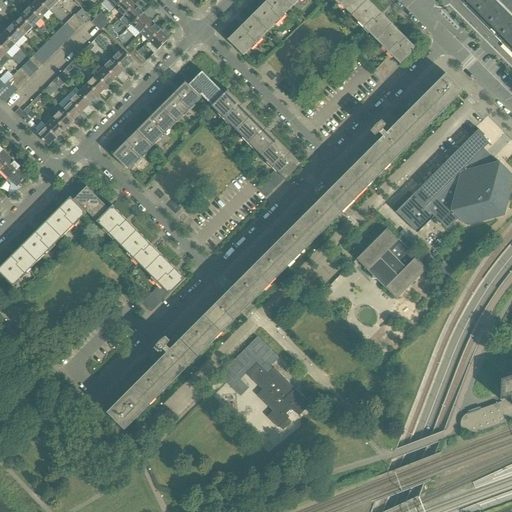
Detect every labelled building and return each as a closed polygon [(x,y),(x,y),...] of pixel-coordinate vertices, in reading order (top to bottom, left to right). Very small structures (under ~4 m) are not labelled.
[(34,3),(29,8),(40,19),(49,11),(37,0),(36,0),(34,3),(33,3),(34,3)] [(37,0),(49,11),(57,2),(54,0),(37,0)] [(122,0),(115,7),(123,16),(134,4),(130,0),(122,0)] [(267,0),(247,20),(228,39),(227,39),(244,56),(244,55),(291,8),(298,0),(267,0)] [(336,0),(391,55),(400,64),(416,48),(416,47),(415,48),(367,0),(336,0)] [(511,1),(510,0),(465,0),(511,46),(511,1)] [(123,16),(132,24),(143,13),(144,13),(143,13),(135,5),(135,4),(134,4),(123,16)] [(25,12),(20,17),(32,28),(40,19),(29,8),(26,11),(25,11),(25,12)] [(81,10),(76,15),(84,23),(89,18),(81,10)] [(92,22),(96,26),(105,17),(101,13),(92,22)] [(132,24),(140,33),(152,21),(151,21),(143,13),(132,24)] [(75,14),(70,19),(79,28),(84,23),(76,15),(75,14)] [(12,25),(23,36),(32,28),(20,17),(15,22),(13,25),(12,24),(12,25)] [(105,17),(96,26),(100,31),(109,21),(105,17)] [(70,19),(66,23),(75,33),(79,28),(70,19)] [(140,33),(149,41),(160,30),(160,29),(160,30),(152,21),(140,33)] [(66,23),(62,27),(71,36),(75,33),(66,23)] [(4,33),(3,34),(15,45),(23,36),(12,25),(6,31),(4,33),(3,33),(4,33)] [(62,27),(58,32),(67,41),(71,36),(62,27)] [(108,31),(117,40),(120,37),(111,28),(108,31)] [(160,30),(149,41),(145,45),(154,54),(160,48),(169,38),(168,38),(160,30)] [(58,32),(54,36),(63,45),(67,41),(58,32)] [(0,46),(6,53),(15,45),(3,34),(0,36),(0,46)] [(100,35),(95,39),(104,49),(109,44),(100,35)] [(54,36),(49,40),(59,49),(63,45),(54,36)] [(49,40),(45,44),(54,53),(59,49),(49,40)] [(45,44),(41,48),(50,57),(54,53),(45,44)] [(41,48),(37,52),(46,62),(50,57),(41,48)] [(122,50),(113,58),(125,69),(131,63),(133,61),(134,61),(122,49),(121,49),(122,50)] [(37,52),(33,56),(42,66),(46,62),(37,52)] [(138,53),(133,57),(142,66),(146,62),(138,53)] [(391,55),(387,59),(395,67),(399,63),(400,64),(391,55)] [(33,56),(28,61),(38,70),(42,66),(33,56)] [(113,58),(105,66),(117,78),(116,78),(122,72),(122,71),(124,69),(125,70),(125,69),(113,58)] [(387,59),(382,63),(391,72),(395,67),(387,59)] [(28,61),(24,65),(34,74),(38,70),(28,61)] [(382,63),(378,68),(386,76),(391,72),(382,63)] [(24,65),(20,69),(29,78),(34,74),(24,65)] [(105,66),(96,75),(108,86),(114,80),(116,78),(117,78),(105,66)] [(386,76),(378,68),(373,73),(382,82),(382,81),(386,76)] [(20,69),(16,73),(25,82),(29,78),(20,69)] [(212,107),(276,170),(285,179),(301,163),(300,163),(294,157),(228,91),(228,90),(224,94),(202,72),(203,72),(202,71),(192,81),(193,81),(190,85),(187,82),(186,83),(185,81),(185,82),(131,137),(113,154),(112,155),(128,171),(129,170),(153,146),(201,98),(202,98),(200,97),(202,95),(212,106),(212,107)] [(16,73),(12,77),(21,87),(25,82),(16,73)] [(381,138),(349,170),(325,194),(318,201),(317,203),(316,203),(315,204),(314,206),(313,206),(234,285),(235,285),(229,291),(223,296),(173,346),(169,342),(170,340),(165,336),(159,341),(154,347),(156,349),(154,350),(153,350),(152,350),(151,351),(151,352),(151,353),(152,353),(149,356),(148,356),(156,364),(114,405),(108,412),(125,429),(132,422),(240,313),(245,307),(251,301),(252,302),(258,296),(270,284),(343,211),(463,91),(456,84),(450,79),(451,78),(446,73),(398,121),(391,114),(390,114),(391,114),(388,117),(387,117),(386,117),(385,117),(384,118),(384,119),(384,120),(385,120),(384,121),(382,120),(375,125),(371,131),(375,135),(377,134),(381,138)] [(57,77),(52,82),(56,85),(64,77),(61,74),(57,78),(57,77)] [(96,75),(88,83),(99,95),(100,95),(99,95),(105,89),(105,88),(107,86),(108,87),(108,86),(96,75)] [(12,77),(8,81),(17,90),(21,87),(12,77)] [(8,81),(3,86),(13,95),(17,90),(8,81)] [(52,82),(48,86),(44,90),(48,95),(50,97),(58,88),(56,85),(52,82)] [(88,83),(79,92),(91,104),(91,103),(97,97),(99,95),(88,83)] [(3,86),(0,88),(0,90),(8,99),(13,95),(3,86)] [(8,99),(0,90),(0,97),(5,103),(8,99)] [(79,92),(71,100),(82,112),(83,112),(82,112),(88,106),(88,105),(91,103),(91,104),(79,92)] [(58,104),(62,109),(74,121),(74,120),(80,114),(82,112),(71,100),(66,96),(58,104)] [(15,113),(24,122),(27,125),(27,124),(36,116),(28,107),(27,107),(27,108),(23,112),(21,110),(19,108),(15,113)] [(62,109),(54,117),(66,129),(66,128),(71,123),(71,122),(74,120),(74,121),(62,109)] [(463,129),(468,133),(481,118),(476,114),(463,129)] [(54,117),(45,126),(57,137),(57,138),(57,137),(63,131),(65,129),(66,129),(54,117)] [(57,137),(45,126),(37,134),(36,134),(39,137),(48,146),(49,146),(48,145),(54,139),(57,137)] [(437,171),(449,183),(453,187),(454,184),(457,187),(485,159),(478,153),(480,152),(488,144),(489,145),(489,144),(479,129),(468,140),(437,171)] [(0,152),(0,169),(11,158),(5,152),(3,150),(3,149),(0,152)] [(0,169),(0,170),(8,178),(20,167),(20,166),(20,167),(14,161),(13,161),(11,159),(12,158),(11,158),(0,169)] [(490,164),(485,159),(457,187),(454,184),(453,187),(449,183),(425,207),(434,216),(440,222),(451,211),(465,225),(504,215),(511,182),(511,174),(500,162),(490,164)] [(20,167),(8,178),(6,180),(10,184),(11,183),(9,193),(12,195),(21,187),(20,187),(19,186),(19,185),(29,175),(28,175),(22,169),(20,167)] [(276,170),(271,174),(280,183),(284,179),(285,179),(276,170)] [(449,183),(437,171),(420,188),(424,192),(417,199),(400,216),(417,233),(434,216),(425,207),(449,183)] [(271,174),(267,178),(275,187),(280,183),(271,174)] [(267,178),(262,183),(271,191),(275,187),(267,178)] [(271,191),(262,183),(257,188),(266,197),(267,196),(266,196),(271,191)] [(97,222),(160,285),(170,294),(186,278),(185,278),(137,230),(113,206),(112,205),(109,209),(87,188),(87,187),(87,186),(77,196),(78,197),(74,200),(71,197),(71,198),(70,197),(70,198),(47,221),(0,267),(0,272),(13,286),(14,286),(13,285),(62,236),(86,213),(85,212),(86,211),(97,221),(96,222),(97,222)] [(376,279),(378,281),(397,299),(397,298),(408,288),(416,280),(426,269),(427,269),(416,258),(416,257),(398,239),(398,240),(386,228),(386,229),(376,240),(375,240),(368,248),(357,259),(357,258),(356,259),(372,275),(372,279),(376,279)] [(447,278),(454,272),(445,262),(437,269),(447,278)] [(160,285),(156,289),(165,298),(169,294),(169,295),(170,294),(160,285)] [(156,289),(152,294),(160,302),(165,298),(156,289)] [(152,294),(147,298),(156,307),(160,302),(152,294)] [(321,295),(322,294),(321,294),(317,299),(328,310),(332,305),(328,301),(328,300),(327,300),(321,295)] [(156,307),(147,298),(142,303),(151,312),(151,311),(156,307)] [(329,319),(309,339),(306,335),(304,337),(309,341),(307,343),(316,351),(319,348),(327,355),(323,358),(331,365),(335,362),(342,369),(360,350),(329,319)] [(273,411),(267,417),(278,428),(289,417),(286,414),(292,408),(299,416),(311,404),(274,368),(268,373),(257,363),(246,374),(262,390),(257,395),(273,411)] [(511,374),(501,379),(500,400),(501,400),(501,402),(467,414),(466,414),(465,415),(464,416),(463,417),(462,418),(461,419),(461,420),(460,421),(460,423),(460,424),(460,425),(461,427),(461,428),(462,429),(462,430),(463,431),(464,432),(465,433),(467,434),(468,434),(470,434),(471,434),(472,434),(473,434),(475,434),(505,423),(511,420),(511,374)] [(291,422),(288,418),(279,427),(283,430),(291,422)]
